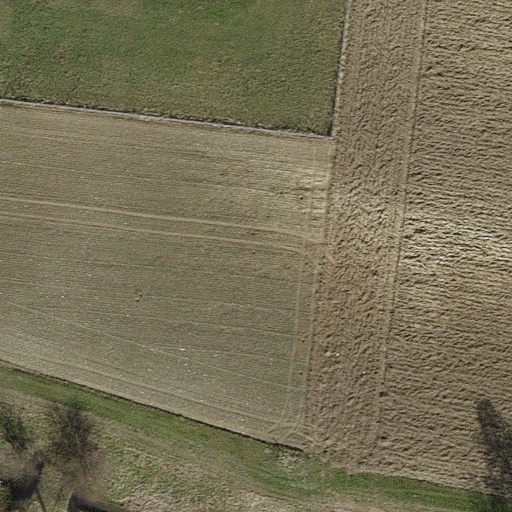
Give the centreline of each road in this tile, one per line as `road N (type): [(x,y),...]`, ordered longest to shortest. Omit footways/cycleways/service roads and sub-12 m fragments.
road 1 (track): [(0,351),(511,484)]
road 2 (track): [(295,0),(233,58),(0,32)]
